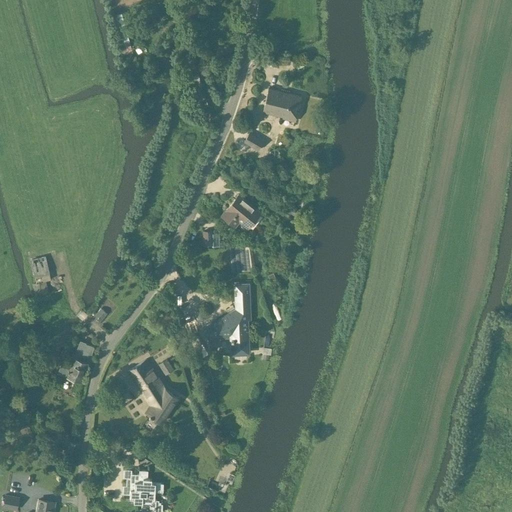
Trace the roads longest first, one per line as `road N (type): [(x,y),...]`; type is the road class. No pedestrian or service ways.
road 1 (unclassified): [(82,511),(91,388),(103,354),(157,282),(224,130),(253,0)]
road 2 (track): [(292,511),(359,312),(426,0)]
